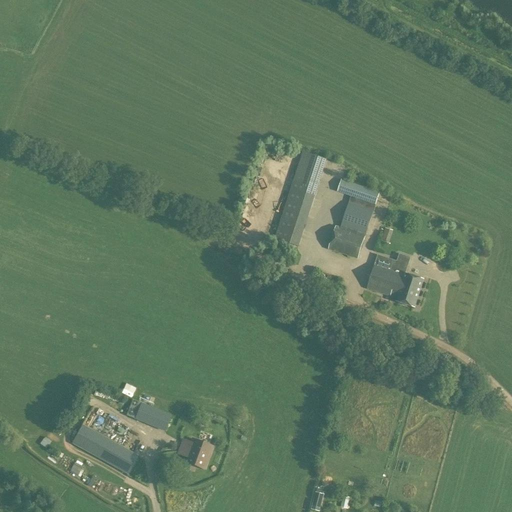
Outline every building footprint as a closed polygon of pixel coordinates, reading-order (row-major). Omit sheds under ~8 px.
[(375,206),(379,193),(341,180),(337,193),(375,206)] [(317,189),(294,182),(281,220),(304,227),(317,189)] [(348,203),(341,228),(336,226),(328,250),(358,260),(365,236),(373,211),(348,203)] [(382,240),(389,243),(394,230),(386,227),(382,240)] [(414,308),(424,280),(403,274),(404,270),(406,271),(408,263),(398,259),(397,263),(388,260),(386,269),(374,265),(366,289),(397,299),(396,302),(414,308)] [(392,341),(394,334),(386,331),(383,338),(392,341)] [(165,433),(171,416),(141,404),(134,420),(165,433)] [(138,457),(82,426),(72,444),(124,473),(128,475),(138,457)] [(47,447),(51,441),(45,437),(41,444),(47,447)] [(204,470),(212,448),(191,440),(183,462),(204,470)] [(319,511),(324,495),(315,492),(310,510),(319,511)] [(347,509),(350,498),(343,496),(340,507),(347,509)]
